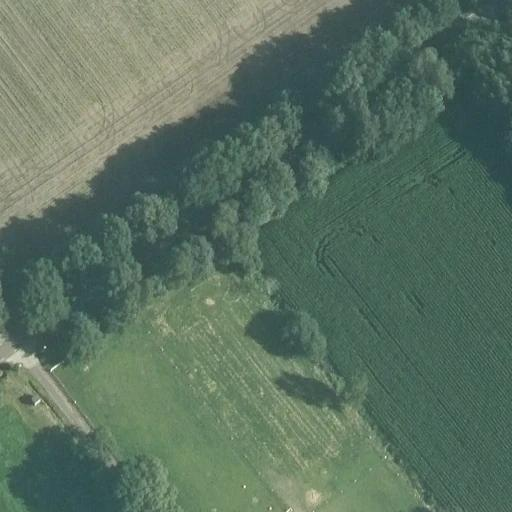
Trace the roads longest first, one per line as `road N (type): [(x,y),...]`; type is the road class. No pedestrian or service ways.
road 1 (unclassified): [(0,359),(511,6)]
road 2 (unknown): [(18,346),(146,511)]
